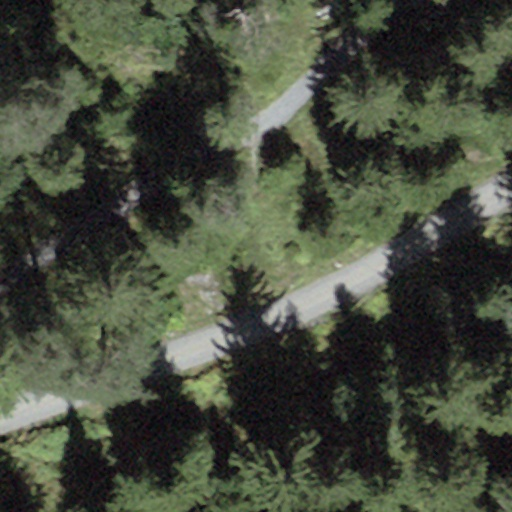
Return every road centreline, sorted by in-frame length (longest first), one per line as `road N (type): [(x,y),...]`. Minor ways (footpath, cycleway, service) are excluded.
road 1 (unclassified): [(511,183),(311,302),(0,413)]
road 2 (track): [(0,259),(143,200),(440,0)]
